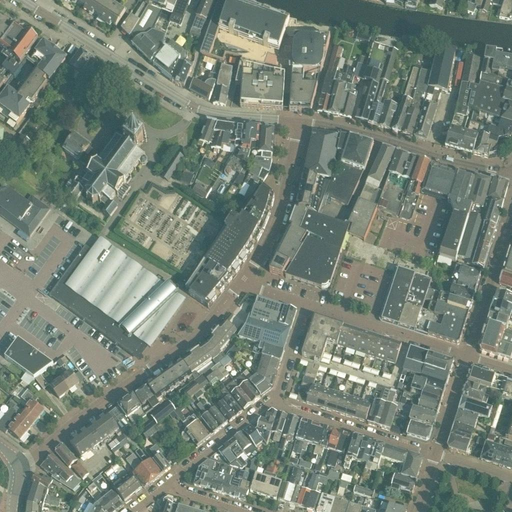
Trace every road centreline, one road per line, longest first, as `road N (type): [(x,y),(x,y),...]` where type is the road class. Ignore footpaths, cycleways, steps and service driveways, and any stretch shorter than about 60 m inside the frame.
road 1 (tertiary): [(296,121),(192,107),(20,0)]
road 2 (residential): [(18,466),(212,322),(243,285)]
road 3 (tertiary): [(511,175),(296,121)]
road 4 (residential): [(243,285),(284,195),(296,121)]
road 5 (residential): [(275,403),(436,456)]
road 6 (residential): [(511,209),(466,357)]
road 7 (residential): [(340,317),(359,266),(387,274),(369,326)]
road 8 (residential): [(275,403),(169,482)]
